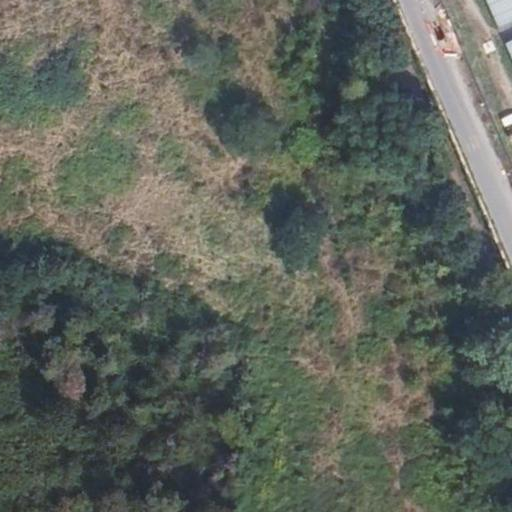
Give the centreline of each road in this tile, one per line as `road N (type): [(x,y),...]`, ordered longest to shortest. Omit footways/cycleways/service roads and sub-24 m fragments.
road 1 (unknown): [(378,0),(511,316)]
road 2 (unclassified): [(414,0),(511,226)]
